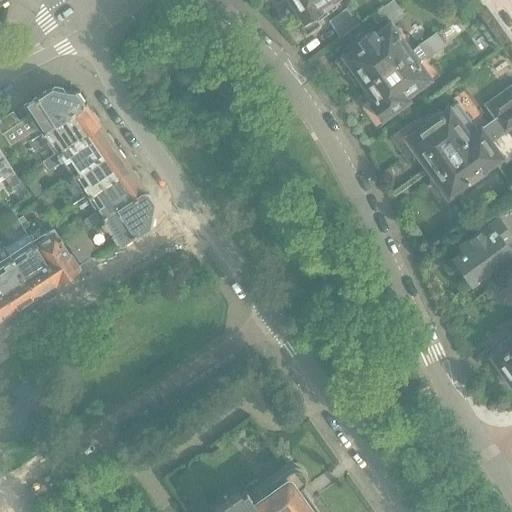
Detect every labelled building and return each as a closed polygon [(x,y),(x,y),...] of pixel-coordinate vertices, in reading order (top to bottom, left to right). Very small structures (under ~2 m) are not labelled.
[(326,0),(290,0),(304,22),(320,12),(316,7),(326,0)] [(408,52),(397,37),(401,33),(393,22),(404,14),(394,0),(372,16),(381,29),(374,35),(371,31),(353,43),(357,48),(344,57),(352,67),(346,72),(356,86),(362,82),(363,84),(408,52)] [(361,25),(349,7),(330,21),(341,38),(361,25)] [(159,60),(171,52),(166,45),(155,52),(159,60)] [(404,96),(428,79),(417,63),(424,58),(415,47),(408,52),(363,84),(373,97),(372,98),(375,102),(370,105),(380,119),(396,108),(407,100),(404,96)] [(496,117),(511,105),(511,87),(487,105),(496,117)] [(37,136),(83,105),(82,103),(82,99),(78,93),(51,88),(22,106),(28,114),(18,120),(13,112),(0,120),(2,123),(0,124),(0,148),(5,157),(28,142),(37,136)] [(59,151),(98,126),(96,124),(97,120),(93,114),(89,113),(83,105),(37,136),(28,142),(31,147),(48,136),(59,151)] [(505,129),(511,124),(511,105),(496,117),(505,129)] [(427,166),(477,131),(473,127),(466,131),(450,109),(446,112),(444,111),(441,112),(439,110),(424,121),(426,124),(407,139),(408,140),(405,142),(414,155),(417,153),(418,155),(419,154),(427,166)] [(74,173),(113,148),(111,144),(112,140),(108,135),(104,134),(98,126),(59,151),(43,162),(49,172),(66,160),(74,173)] [(485,168),(498,158),(478,130),(477,131),(427,166),(436,179),(437,181),(434,183),(443,196),(447,193),(448,195),(466,182),(469,186),(485,174),(483,171),(486,169),(485,168)] [(21,182),(5,157),(0,148),(0,177),(3,175),(11,188),(21,182)] [(90,194),(128,168),(123,161),(123,157),(119,151),(115,150),(113,148),(74,173),(83,186),(79,188),(81,191),(69,199),(74,206),(90,195),(90,194)] [(102,215),(142,188),(137,181),(138,177),(134,172),(130,171),(128,168),(90,194),(90,195),(98,207),(95,209),(97,212),(84,221),(85,221),(78,226),(82,231),(88,227),(103,217),(102,215)] [(147,226),(152,198),(148,192),(144,192),(142,188),(102,215),(103,217),(105,220),(104,225),(108,231),(112,232),(119,244),(147,226)] [(23,211),(19,204),(10,210),(15,217),(23,211)] [(22,226),(18,219),(9,225),(13,231),(22,226)] [(511,253),(508,249),(503,242),(511,237),(497,219),(486,227),(483,223),(476,228),(479,232),(460,246),(464,251),(454,259),(459,266),(457,267),(464,276),(465,275),(470,282),(511,253)] [(33,233),(26,223),(22,226),(27,233),(28,236),(33,233)] [(78,268),(50,229),(32,241),(58,281),(59,280),(63,281),(69,277),(70,273),(78,268)] [(58,281),(32,241),(28,236),(27,233),(5,248),(5,249),(6,249),(36,295),(37,295),(41,296),(47,291),(48,287),(58,281)] [(88,253),(74,233),(64,239),(78,260),(88,253)] [(36,295),(6,249),(5,249),(5,248),(4,248),(0,241),(0,254),(5,262),(0,265),(0,287),(14,310),(15,309),(19,310),(26,306),(26,302),(36,295)] [(14,310),(0,287),(0,322),(4,320),(4,316),(14,310)] [(511,324),(509,327),(511,331),(511,339),(502,347),(506,352),(497,357),(507,371),(503,374),(511,386),(511,324)] [(275,511),(280,507),(278,503),(301,488),(303,485),(305,482),(306,478),(305,475),(304,472),(302,469),(298,467),(294,466),(290,466),(287,468),(268,481),(248,496),(245,491),(241,494),(239,492),(214,509),(216,511),(275,511)] [(317,511),(310,500),(301,488),(278,503),(280,507),(275,511),(317,511)]
